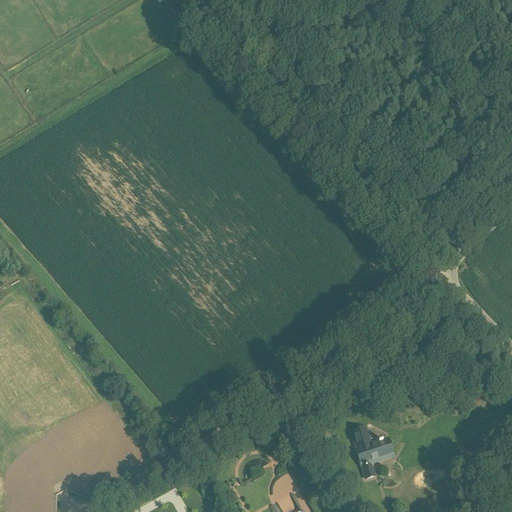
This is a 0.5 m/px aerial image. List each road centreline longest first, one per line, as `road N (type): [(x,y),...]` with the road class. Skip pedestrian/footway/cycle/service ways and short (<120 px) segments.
road 1 (track): [(441,269),(359,344),(79,511)]
road 2 (track): [(185,0),(441,269)]
road 3 (unclassified): [(511,348),(441,269),(511,209)]
